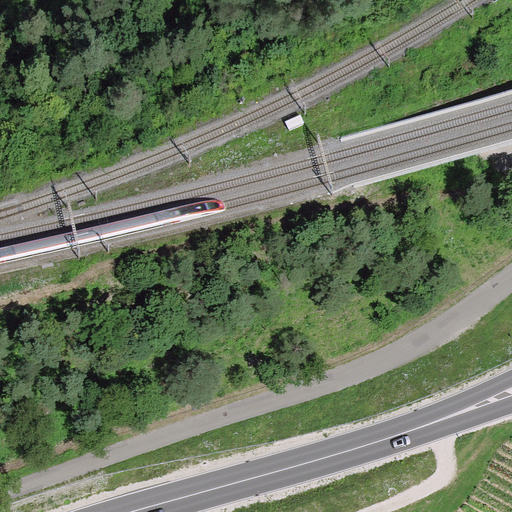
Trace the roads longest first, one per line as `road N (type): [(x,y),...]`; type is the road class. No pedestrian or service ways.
road 1 (track): [(0,492),(350,375),(442,330),(511,278)]
road 2 (secondary): [(131,511),(349,450),(511,392)]
